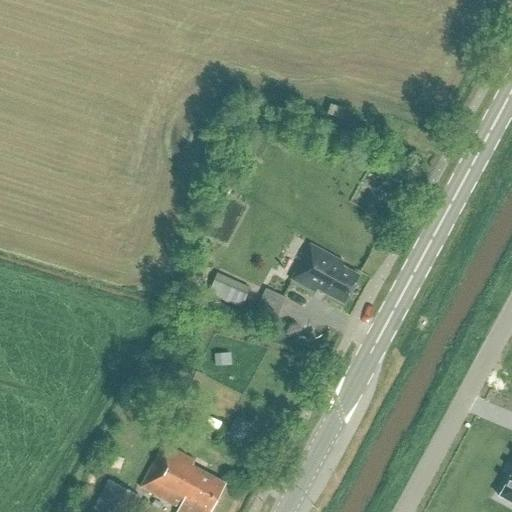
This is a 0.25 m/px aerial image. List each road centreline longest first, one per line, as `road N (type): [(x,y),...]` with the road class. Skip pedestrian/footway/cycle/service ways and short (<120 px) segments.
road 1 (primary): [(283,511),(511,89)]
road 2 (unclassified): [(401,511),(511,309)]
